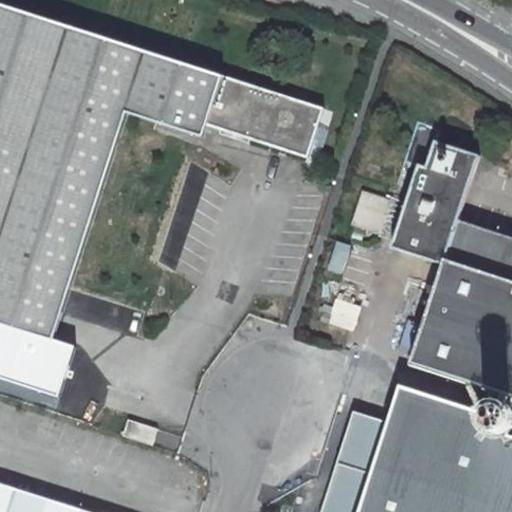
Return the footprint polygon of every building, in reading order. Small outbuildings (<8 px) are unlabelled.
[(197,118),(301,151),(319,98),(6,0),(0,0),(0,319),(46,335),(120,109),(193,132),(197,118)] [(511,237),(460,220),(480,154),(437,141),(441,128),(418,121),(406,161),(420,166),(394,248),(447,264),(415,362),(511,392),(511,237)] [(394,201),(362,191),(351,224),(384,234),(394,201)] [(337,299),(329,323),(355,331),(363,307),(337,299)] [(46,335),(0,319),(0,379),(61,398),(78,345),(46,335)] [(493,412),(404,383),(363,511),(511,511),(511,433),(510,434),(506,435),(502,435),(498,434),(495,432),(492,429),(490,425),(490,421),(490,417),(493,412)] [(511,408),(510,408),(507,406),(503,406),(499,407),(496,409),(493,412),(490,417),(490,421),(490,425),(492,429),(495,432),(498,434),(502,435),(506,435),(510,434),(511,433),(511,408)] [(124,418),(119,433),(149,443),(153,427),(124,418)] [(84,511),(0,485),(0,511),(84,511)]
